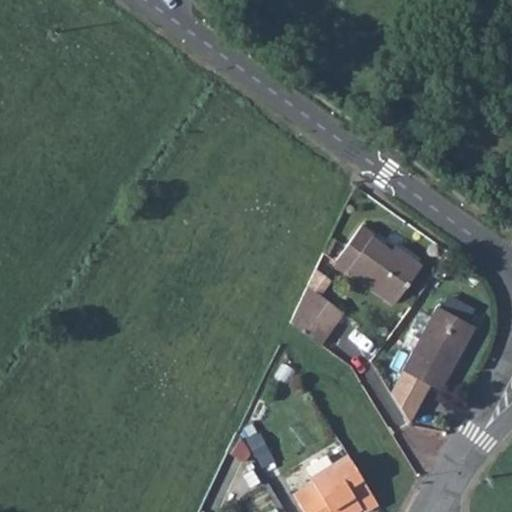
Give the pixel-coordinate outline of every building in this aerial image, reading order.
[(393,305),(422,264),(395,245),(392,249),(372,236),(373,233),(361,223),(333,262),(393,305)] [(306,286),(299,302),(307,308),(316,294),(306,286)] [(299,302),(288,323),(318,344),(340,312),(316,294),(307,308),(299,302)] [(442,393),(480,332),(443,308),(389,394),(408,424),(429,384),(442,393)] [(362,511),(377,504),(347,455),(308,477),(310,481),(291,492),(303,511),(352,511),(360,508),(361,511),(362,511)]
